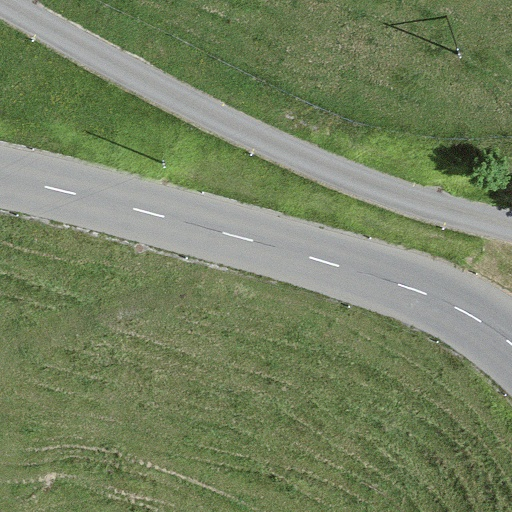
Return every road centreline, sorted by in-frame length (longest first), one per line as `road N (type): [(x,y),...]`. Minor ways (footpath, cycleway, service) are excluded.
road 1 (unclassified): [(9,0),(307,157),(511,222)]
road 2 (tertiary): [(0,178),(427,295),(511,343)]
